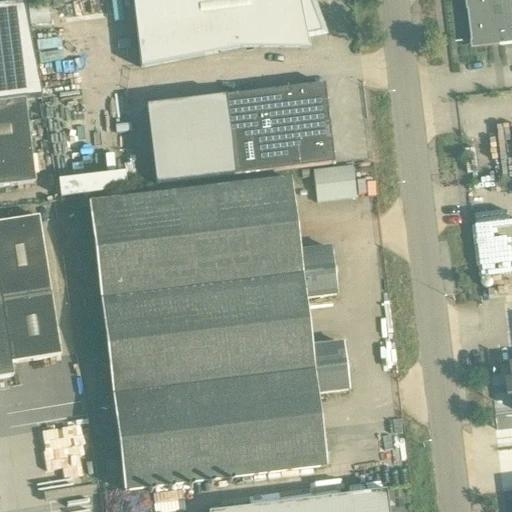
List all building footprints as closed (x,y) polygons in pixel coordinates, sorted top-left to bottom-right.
[(130,0),(139,67),(140,72),(240,52),(308,52),(307,50),(309,50),(307,40),(326,37),(312,0),(130,0)] [(511,0),(466,0),(472,49),(499,45),(499,46),(511,44),(511,0)] [(57,4),(37,7),(41,29),(61,26),(57,4)] [(39,100),(22,9),(0,11),(0,104),(23,101),(39,100)] [(50,45),(79,40),(78,30),(49,34),(50,45)] [(84,63),(81,48),(54,54),(57,68),(84,63)] [(323,87),(144,108),(154,188),(333,167),(323,87)] [(0,189),(33,186),(23,101),(0,104),(0,189)] [(498,153),(476,159),(483,184),(504,179),(498,153)] [(71,197),(137,194),(136,176),(70,180),(71,197)] [(287,181),(89,206),(124,493),(323,469),(314,398),(347,394),(344,372),(346,371),(346,366),(343,365),(341,344),(308,348),(302,301),(335,297),(332,278),(338,275),(338,270),(331,269),(329,249),(296,254),(287,181)] [(511,211),(511,185),(487,184),(485,227),(507,228),(508,211),(511,211)] [(0,380),(12,378),(10,366),(60,358),(38,219),(0,224),(0,380)] [(389,511),(387,494),(236,511),(389,511)]
